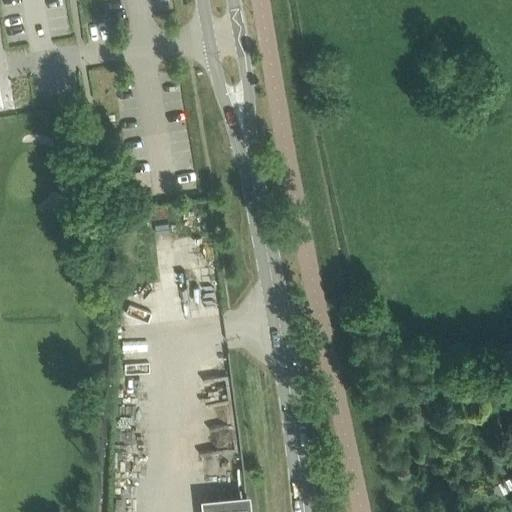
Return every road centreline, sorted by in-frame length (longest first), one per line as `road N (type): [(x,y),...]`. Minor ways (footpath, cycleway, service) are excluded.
road 1 (tertiary): [(304,511),(282,333),(249,165)]
road 2 (tertiary): [(202,0),(219,83),(249,165)]
road 3 (tertiary): [(249,165),(233,0)]
